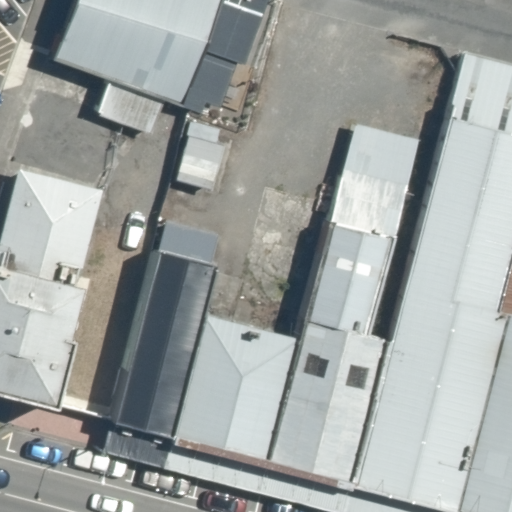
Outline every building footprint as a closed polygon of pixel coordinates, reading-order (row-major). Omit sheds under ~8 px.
[(219,0),(73,0),(54,57),(185,102),(219,0)] [(316,440),(501,488),(511,444),(511,37),(427,16),(375,214),(316,440)] [(103,190),(18,169),(0,239),(0,266),(79,284),(103,190)] [(231,418),(316,440),(375,214),(290,191),(264,290),(231,418)] [(84,380),(131,393),(164,265),(175,225),(128,213),(84,380)] [(131,393),(231,418),(264,290),(164,265),(131,393)] [(0,387),(54,401),(83,285),(79,284),(0,266),(0,387)] [(511,444),(501,488),(511,490),(511,444)]
